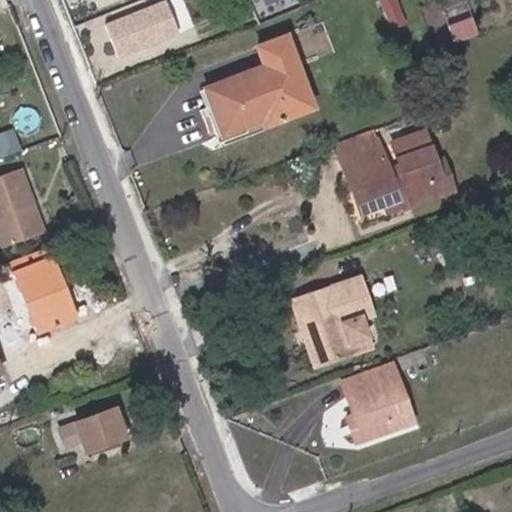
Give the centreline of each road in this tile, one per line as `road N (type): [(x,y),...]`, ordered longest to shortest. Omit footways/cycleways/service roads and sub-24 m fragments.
road 1 (residential): [(46,0),(238,511)]
road 2 (residential): [(308,511),(511,438)]
